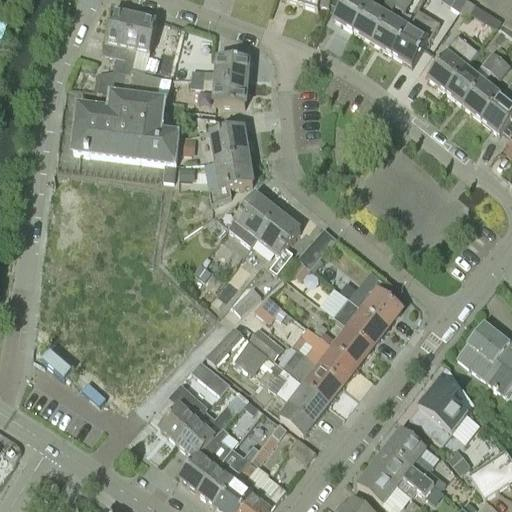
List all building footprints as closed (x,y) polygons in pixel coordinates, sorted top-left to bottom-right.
[(329,12),(332,0),(286,0),(285,4),(317,15),(319,9),(329,12)] [(359,1),(359,0),(347,0),(332,24),(353,37),(371,9),(359,1)] [(396,12),(403,0),(388,0),(380,15),(371,9),(353,37),(373,49),(390,21),(396,12)] [(404,17),(413,2),(409,0),(403,0),(396,12),(404,17)] [(452,8),(450,12),(459,18),(467,5),(458,0),(457,0),(452,8)] [(4,4),(0,12),(0,14),(9,18),(14,9),(4,4)] [(467,5),(459,18),(468,24),(470,20),(475,11),(467,5)] [(481,10),(476,16),(495,33),(500,27),(481,10)] [(412,72),(437,30),(419,18),(410,33),(392,60),(412,72)] [(125,65),(134,24),(112,19),(102,60),(117,64),(125,65)] [(392,60),(410,33),(390,21),(373,49),(392,60)] [(150,61),(152,49),(157,29),(134,24),(125,65),(117,64),(110,99),(110,101),(167,107),(167,106),(156,105),(162,83),(132,76),(134,67),(137,68),(139,58),(150,61)] [(476,60),(467,53),(458,45),(427,83),(446,99),(467,73),(467,72),(476,60)] [(482,71),(491,78),(502,65),(493,58),(482,71)] [(216,87),(246,90),(248,66),(218,64),(216,87)] [(503,101),(492,92),(510,71),(502,65),(491,78),(485,87),(464,113),(482,127),(503,101)] [(464,113),(485,87),(475,79),(467,73),(446,99),(464,113)] [(192,85),(205,86),(205,78),(192,76),(192,85)] [(192,85),(191,93),(204,95),(205,86),(192,85)] [(245,113),(246,90),(216,87),(214,110),(245,113)] [(163,136),(167,107),(110,101),(108,117),(79,113),(73,159),(166,170),(164,186),(175,188),(180,139),(163,136)] [(511,108),(503,101),(482,127),(499,141),(502,138),(508,144),(511,139),(511,108)] [(243,133),(219,137),(217,127),(199,127),(201,142),(211,141),(215,167),(248,161),(243,133)] [(178,161),(194,161),(194,143),(180,144),(178,161)] [(228,194),(252,190),(248,161),(215,167),(221,196),(209,198),(212,212),(230,204),(228,194)] [(190,185),(190,173),(179,173),(179,185),(190,185)] [(75,281),(39,322),(119,393),(156,352),(96,299),(100,294),(103,273),(124,276),(134,195),(79,189),(68,269),(76,270),(75,281)] [(233,214),(215,227),(226,236),(227,235),(251,253),(256,246),(277,219),(254,201),(242,217),(240,219),(233,214)] [(277,219),(256,246),(279,264),(270,276),(277,281),(292,261),(285,256),(300,237),(277,219)] [(310,275),(323,260),(336,245),(324,235),(298,264),(310,275)] [(291,279),(301,287),(310,276),(299,268),(291,279)] [(203,283),(205,285),(210,277),(200,270),(195,278),(197,279),(203,283)] [(141,305),(149,316),(176,296),(168,285),(141,305)] [(386,287),(372,306),(357,295),(349,305),(349,306),(363,317),(387,336),(402,316),(391,308),(400,297),(386,287)] [(233,313),(241,321),(261,301),(253,293),(233,313)] [(255,317),(269,329),(275,322),(281,314),(268,303),(255,317)] [(334,325),(348,336),(372,355),(387,336),(363,317),(349,306),(348,307),(335,324),(334,325)] [(279,325),(281,327),(283,323),(287,318),(281,314),(275,322),(279,325)] [(313,338),(320,344),(325,338),(328,334),(321,329),(313,338)] [(511,347),(510,346),(507,350),(484,332),(486,331),(484,329),(467,350),(468,351),(457,364),(505,402),(511,392),(511,347)] [(307,333),(301,342),(313,352),(305,362),(314,369),(315,370),(317,371),(318,372),(343,391),(357,373),(335,355),(333,354),(331,353),(331,352),(329,350),(320,344),(313,338),(307,333)] [(250,344),(248,347),(268,363),(273,367),(274,367),(283,355),(284,355),(283,354),(281,352),(259,334),(250,344)] [(234,336),(206,365),(217,373),(229,360),(244,344),(243,343),(242,342),(237,338),(234,336)] [(338,348),(333,354),(335,355),(357,373),(372,355),(348,336),(338,348)] [(325,338),(320,344),(329,350),(331,352),(335,346),(325,338)] [(244,344),(229,360),(233,363),(233,364),(253,381),(260,373),(264,368),(268,363),(248,347),(244,344)] [(283,374),(283,375),(328,411),(343,391),(318,372),(317,371),(315,370),(314,369),(305,362),(303,360),(293,373),(287,369),(283,374)] [(264,368),(260,373),(261,374),(260,375),(263,377),(266,373),(278,382),(279,381),(286,386),(276,400),(288,409),(289,409),(314,428),(328,411),(283,375),(273,367),(268,363),(264,368)] [(229,391),(212,377),(201,368),(200,368),(199,369),(192,377),(191,378),(220,402),(229,391)] [(409,426),(442,452),(458,431),(474,412),(448,375),(409,426)] [(177,415),(160,435),(177,450),(195,429),(205,417),(186,400),(181,395),(178,392),(168,404),(168,405),(179,414),(177,415)] [(258,414),(248,406),(243,412),(253,420),(258,414)] [(303,442),(314,428),(289,409),(279,423),(288,430),(303,442)] [(213,445),(223,435),(236,419),(227,411),(214,426),(205,417),(195,429),(177,450),(194,466),(213,445)] [(234,488),(216,511),(244,511),(252,502),(259,494),(257,493),(249,486),(259,473),(270,458),(279,445),(286,435),(279,429),(259,456),(251,467),(250,469),(241,480),(240,481),(234,488)] [(194,466),(179,485),(197,499),(217,474),(221,469),(223,467),(232,455),(238,447),(228,440),(224,435),(223,435),(213,445),(199,461),(198,462),(194,466)] [(387,454),(424,484),(440,495),(444,489),(429,478),(434,473),(420,463),(426,455),(401,436),(387,454)] [(316,458),(300,446),(299,445),(289,457),(306,471),(316,458)] [(217,474),(197,499),(213,511),(216,511),(234,488),(240,481),(241,480),(250,469),(251,467),(259,456),(253,452),(243,464),(235,476),(224,468),(223,467),(221,469),(217,474)] [(425,502),(433,492),(424,484),(387,454),(372,473),(411,504),(417,496),(425,502)] [(470,471),(456,454),(445,463),(460,480),(470,471)] [(511,486),(511,468),(510,465),(504,457),(468,481),(484,505),(511,486)] [(390,501),(396,493),(372,473),(357,492),(382,511),(403,511),(404,511),(390,501)] [(273,511),(286,497),(270,484),(267,482),(259,494),(252,502),(244,511),(273,511)]
